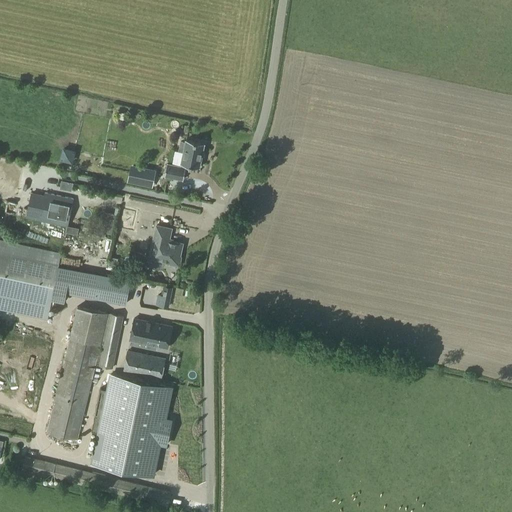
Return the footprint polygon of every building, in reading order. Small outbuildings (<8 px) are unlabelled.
[(155,114),(153,121),(176,126),(178,119),(155,114)] [(131,137),(122,136),(121,146),(129,148),(129,155),(144,157),(146,140),(137,139),(138,133),(131,132),(131,137)] [(62,150),(63,138),(49,136),(48,149),(62,150)] [(199,168),(204,143),(186,140),(185,142),(180,141),(178,150),(183,151),(180,167),(166,164),(164,176),(183,180),(185,168),(185,165),(199,168)] [(23,158),(24,152),(12,150),(10,155),(23,158)] [(151,189),(153,176),(132,171),(129,185),(151,189)] [(12,206),(10,218),(22,220),(26,221),(27,218),(67,227),(73,199),(45,193),(45,196),(32,194),(29,208),(25,207),(24,208),(12,206)] [(122,215),(130,217),(132,209),(123,207),(122,215)] [(115,215),(110,213),(105,233),(111,234),(115,215)] [(155,226),(149,255),(164,259),(163,263),(178,266),(180,257),(179,256),(181,244),(173,242),(172,240),(168,239),(170,229),(155,226)] [(99,246),(105,247),(108,235),(101,234),(99,246)] [(0,240),(0,307),(47,317),(51,299),(64,301),(66,293),(124,304),(128,285),(56,270),(60,253),(0,240)] [(158,294),(157,303),(168,304),(171,286),(163,285),(162,295),(158,294)] [(76,305),(46,431),(76,439),(107,312),(76,305)] [(109,313),(99,365),(112,368),(123,316),(109,313)] [(134,318),(130,339),(166,346),(170,325),(134,318)] [(126,351),(123,370),(161,377),(164,358),(126,351)] [(98,433),(92,463),(135,472),(134,474),(139,475),(140,473),(147,474),(147,477),(152,478),(160,442),(167,444),(172,419),(164,418),(171,383),(162,381),(162,383),(136,378),(136,375),(124,373),(124,375),(116,374),(116,371),(111,370),(107,389),(100,387),(91,431),(98,433)] [(69,459),(84,462),(86,457),(70,453),(69,459)] [(24,456),(20,474),(41,479),(42,473),(167,504),(170,492),(24,456)]
